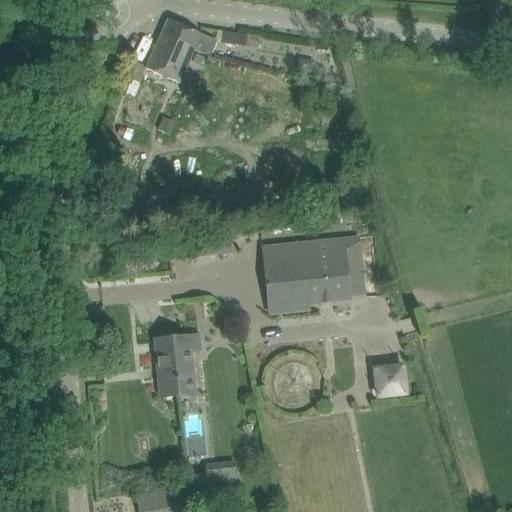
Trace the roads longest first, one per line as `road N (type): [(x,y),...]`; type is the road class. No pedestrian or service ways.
road 1 (unclassified): [(78,511),(49,270),(66,132),(113,11)]
road 2 (unclassified): [(148,0),(511,48)]
